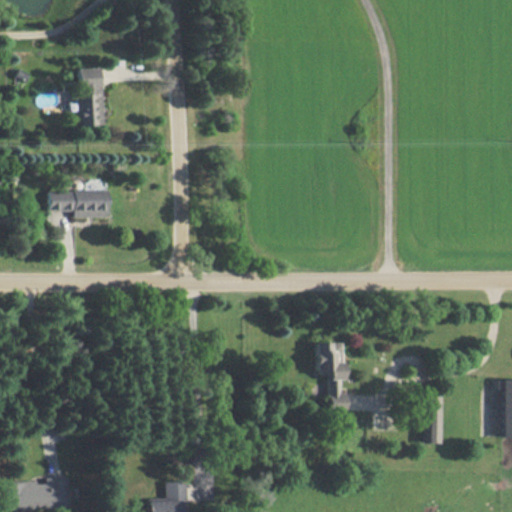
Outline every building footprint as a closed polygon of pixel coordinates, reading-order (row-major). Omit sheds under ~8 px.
[(74,125),(98,124),(96,67),(72,67),(74,125)] [(43,210),(68,209),(68,216),(103,216),(103,188),(43,189),(43,210)] [(338,342),(311,342),(312,374),(324,374),(324,410),(342,410),(342,391),(338,391),(338,342)] [(511,378),(499,378),(498,437),(511,436),(511,378)] [(61,477),(40,477),(40,480),(0,481),(0,508),(62,507),(61,477)] [(142,511),(179,511),(178,480),(159,480),(159,497),(142,498),(142,511)]
